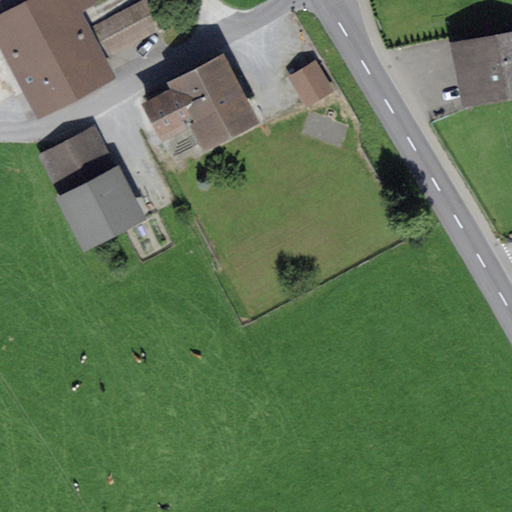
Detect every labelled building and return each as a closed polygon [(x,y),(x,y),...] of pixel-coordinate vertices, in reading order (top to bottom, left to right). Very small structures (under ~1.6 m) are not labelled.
[(65,0),(7,0),(0,4),(0,30),(42,109),(106,75),(65,0)] [(485,42),(460,47),(469,94),(511,86),(511,28),(483,33),(485,42)] [(175,91),(148,105),(163,134),(190,120),(203,145),(251,120),(221,62),(173,87),(175,91)] [(314,64),(292,78),(308,103),(330,90),(314,64)] [(62,144),(80,180),(93,173),(108,166),(89,130),(62,144)] [(69,200),(87,237),(133,213),(114,177),(99,184),(93,173),(80,180),(73,183),(79,194),(69,200)]
